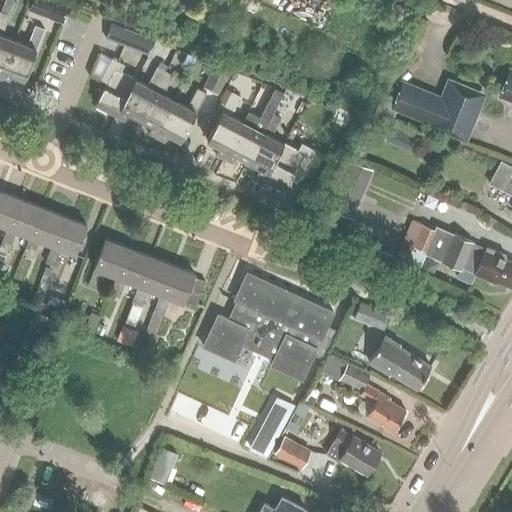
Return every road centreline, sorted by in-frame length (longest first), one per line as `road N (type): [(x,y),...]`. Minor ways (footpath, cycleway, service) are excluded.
road 1 (residential): [(236,244),(0,151)]
road 2 (primary): [(511,338),(470,413),(454,465)]
